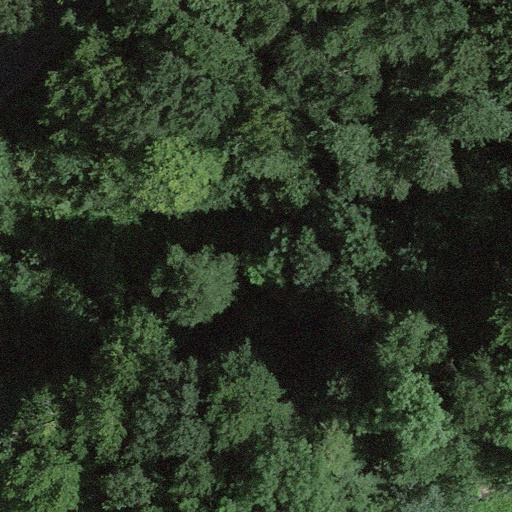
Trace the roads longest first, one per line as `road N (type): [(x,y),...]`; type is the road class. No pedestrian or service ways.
road 1 (track): [(249,511),(173,503),(0,408)]
road 2 (unclassified): [(0,79),(107,0)]
